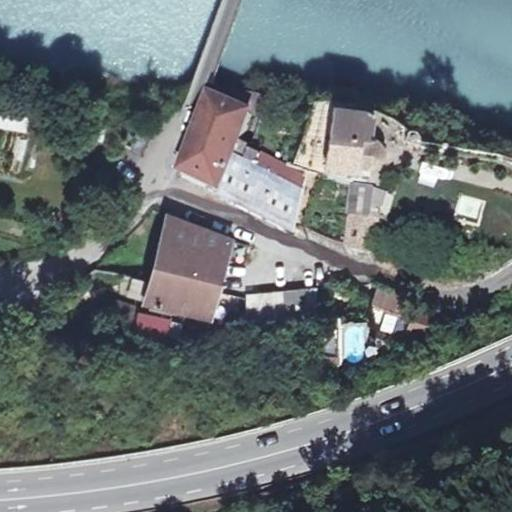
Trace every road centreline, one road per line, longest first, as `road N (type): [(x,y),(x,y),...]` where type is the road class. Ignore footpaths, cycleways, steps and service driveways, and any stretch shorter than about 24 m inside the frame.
road 1 (trunk): [(0,500),(103,491),(296,450),(511,369)]
road 2 (residential): [(149,188),(287,247),(454,297),(511,273)]
road 3 (unclassified): [(231,0),(149,188)]
road 4 (unclassified): [(149,188),(64,268),(27,289),(0,285)]
